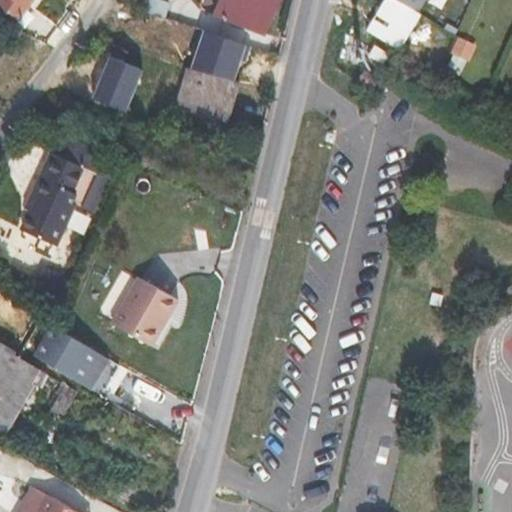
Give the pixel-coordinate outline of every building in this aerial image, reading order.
[(0,0),(0,6),(18,20),(25,9),(12,0),(0,0)] [(12,0),(25,9),(32,0),(12,0)] [(143,0),(139,5),(137,8),(166,17),(171,2),(164,0),(143,0)] [(280,0),(220,0),(214,14),(265,34),(280,0)] [(398,0),(420,13),(428,0),(398,0)] [(461,37),(455,50),(470,57),(476,44),(461,37)] [(368,55),(384,65),(389,56),(373,46),(368,55)] [(241,83),(188,68),(177,106),(196,111),(199,102),(233,111),(241,83)] [(380,78),(365,69),(358,81),(372,90),(380,78)] [(233,111),(199,102),(196,111),(230,121),(233,111)] [(68,136),(60,153),(116,180),(125,161),(68,136)] [(58,152),(47,176),(41,174),(28,201),(35,204),(24,227),(55,242),(64,223),(67,224),(75,207),(72,206),(74,199),(100,212),(116,180),(60,153),(58,152)] [(59,286),(64,276),(46,268),(41,278),(59,286)] [(180,298),(139,275),(113,322),(153,345),(180,298)] [(3,320),(0,324),(0,334),(12,343),(20,332),(3,320)] [(93,347),(55,324),(36,354),(75,378),(92,349),(93,347)] [(20,332),(12,343),(25,351),(34,340),(21,330),(20,332)] [(18,351),(0,340),(0,432),(2,434),(41,369),(15,354),(18,351)] [(92,349),(75,378),(84,383),(100,354),(92,349)] [(74,511),(31,487),(16,511),(74,511)]
